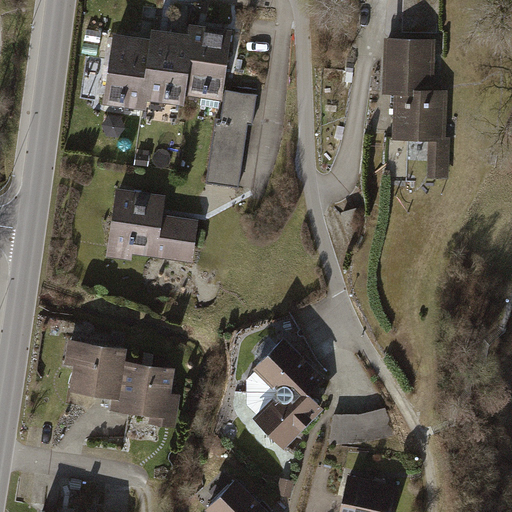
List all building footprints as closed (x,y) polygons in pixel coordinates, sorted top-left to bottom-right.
[(412,0),(412,27),(451,28),(451,0),(412,0)] [(188,23),(187,32),(182,62),(188,63),(183,94),(221,100),(232,29),(188,23)] [(182,103),(183,94),(188,63),(182,62),(187,32),(148,26),(147,37),(142,68),(150,69),(146,98),(182,103)] [(144,109),(146,98),(150,69),(142,68),(147,37),(112,31),(101,102),(144,109)] [(452,36),(398,32),(394,87),(408,88),(405,131),(442,134),(440,170),(457,171),(463,86),(449,85),(452,36)] [(215,118),(206,182),(238,187),(247,123),(252,124),(256,94),(225,89),(221,119),(215,118)] [(167,193),(117,186),(107,255),(132,259),(133,252),(193,261),(199,218),(164,213),(167,193)] [(359,207),(341,212),(353,251),(370,246),(359,207)] [(291,336),(262,363),(282,384),(256,408),(287,441),(330,400),(316,386),(328,375),(291,336)] [(131,348),(74,340),(68,385),(125,392),(122,409),(169,415),(175,368),(129,362),(131,348)] [(335,413),(330,444),(362,444),(395,437),(386,407),(360,413),(335,413)] [(403,511),(409,474),(356,466),(348,511),(403,511)] [(278,511),(241,473),(211,501),(222,511),(278,511)]
